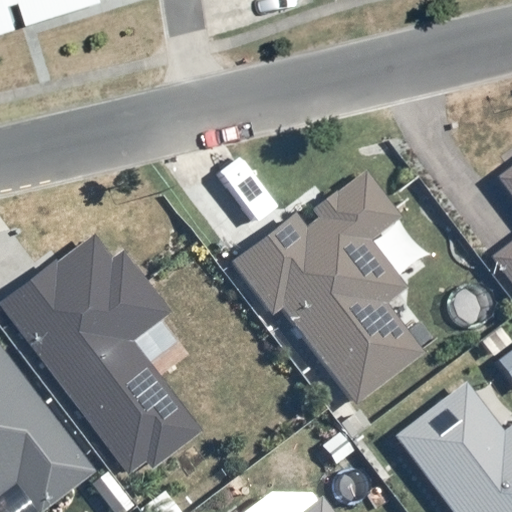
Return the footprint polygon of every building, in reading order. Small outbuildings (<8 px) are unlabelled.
[(0,0),(0,31),(108,0),(0,0)] [(511,291),(511,154),(483,174),(511,213),(511,230),(485,255),(511,291)] [(391,217),(355,167),(301,206),(309,213),(292,223),(282,209),(220,257),(265,314),(274,306),(346,403),(418,348),(381,302),(399,288),(364,236),(391,217)] [(142,467),(191,427),(126,340),(160,312),(114,248),(103,256),(83,234),(0,291),(0,311),(117,476),(136,461),(142,467)] [(511,344),(501,329),(476,347),(511,395),(511,344)] [(88,469),(0,356),(0,484),(5,481),(31,510),(88,469)] [(386,434),(445,511),(511,511),(511,413),(494,427),(458,380),(386,434)] [(362,511),(385,497),(362,462),(326,486),(343,511),(362,511)] [(226,511),(327,511),(314,494),(291,511),(229,511),(229,510),(226,511)]
